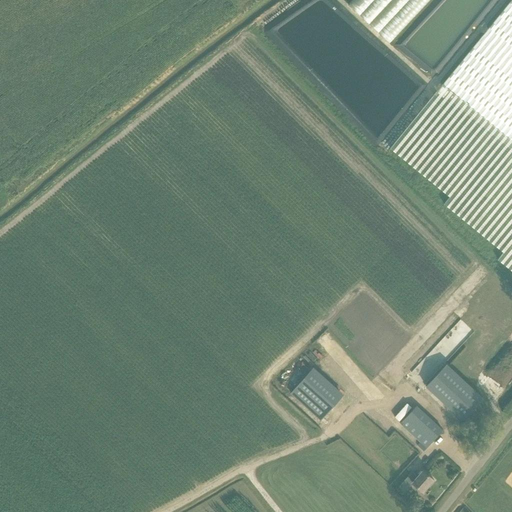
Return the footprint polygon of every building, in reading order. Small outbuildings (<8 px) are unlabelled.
[(511,0),(391,148),(450,197),(444,204),(503,252),(498,259),(511,271),(511,0)] [(460,325),(431,361),(436,365),(446,353),(454,359),(473,335),(460,325)] [(372,334),(368,339),(376,347),(381,342),(372,334)] [(483,399),(476,392),(447,365),(426,387),(455,414),(463,421),(483,399)] [(343,395),(313,367),(289,393),(320,421),(343,395)] [(417,407),(401,426),(419,443),(417,446),(423,452),(443,430),(435,424),(417,407)] [(424,492),(433,481),(434,481),(423,470),(417,477),(412,472),(407,478),(423,493),(424,492)]
